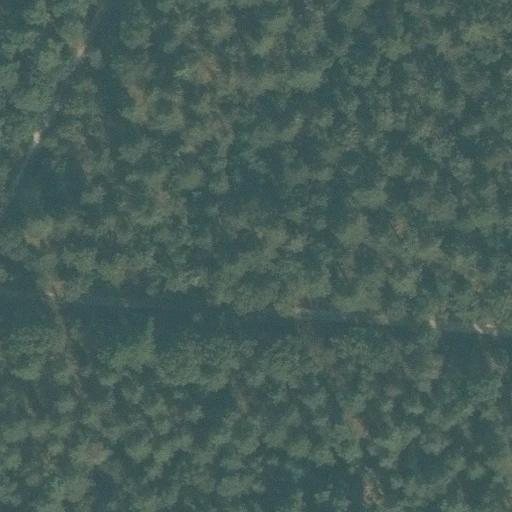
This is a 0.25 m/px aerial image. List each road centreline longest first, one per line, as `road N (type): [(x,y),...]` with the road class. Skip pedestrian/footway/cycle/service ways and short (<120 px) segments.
road 1 (track): [(0,295),(511,332)]
road 2 (track): [(0,282),(129,0)]
